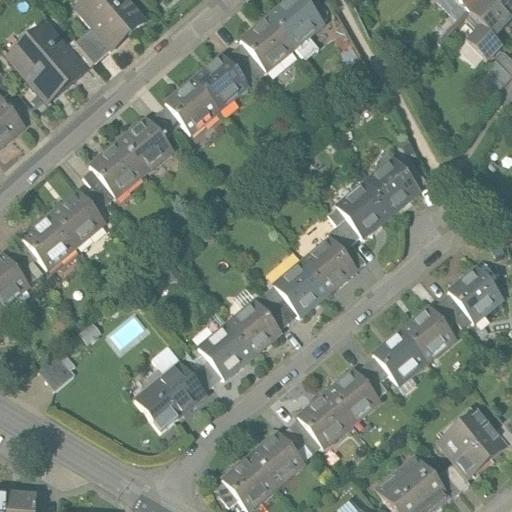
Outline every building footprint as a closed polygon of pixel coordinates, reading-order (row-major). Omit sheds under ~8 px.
[(150,26),(126,0),(89,0),(73,14),(90,33),(110,55),(113,58),(150,26)] [(293,0),(270,20),(298,54),(327,31),(322,25),(301,0),(293,0)] [(301,0),(322,25),(330,18),(314,0),(301,0)] [(444,0),(464,19),(482,0),(444,0)] [(485,67),(500,51),(492,43),(511,21),(511,0),(482,0),(464,19),(476,31),(462,45),(485,67)] [(270,20),(239,45),(242,48),(265,76),(268,79),(298,54),(270,20)] [(48,27),(6,63),(48,112),(90,75),(89,73),(68,49),(48,27)] [(74,44),(68,49),(89,73),(110,55),(90,33),(76,46),(74,44)] [(225,62),(249,90),(265,76),(242,48),(225,62)] [(511,65),(502,56),(476,82),(494,99),(511,80),(511,65)] [(223,59),(194,82),(223,117),(252,93),(249,90),(225,62),(223,59)] [(0,101),(0,102),(11,93),(0,79),(0,101)] [(194,82),(164,108),(166,111),(181,129),(193,142),(223,117),(194,82)] [(0,154),(26,132),(0,102),(0,101),(0,154)] [(181,129),(166,111),(149,125),(164,143),(181,129)] [(146,122),(118,146),(146,180),(175,156),(164,143),(149,125),(146,122)] [(118,146),(88,170),(91,174),(115,202),(117,204),(146,180),(118,146)] [(277,160),(270,165),(275,172),(282,167),(277,160)] [(364,188),(393,222),(422,198),(393,164),(364,188)] [(91,192),(81,200),(97,218),(115,202),(91,174),(82,181),(91,192)] [(360,242),(364,246),(393,222),(364,188),(335,212),(337,214),(360,242)] [(239,201),(232,192),(223,199),(230,208),(239,201)] [(76,194),(49,217),(80,252),(107,229),(97,218),(81,200),(76,194)] [(327,239),(331,242),(342,257),(360,242),(337,214),(327,221),(336,232),(327,239)] [(49,217),(20,242),(23,246),(39,263),(51,277),(80,252),(49,217)] [(199,237),(201,247),(213,245),(211,235),(199,237)] [(331,242),(301,267),(330,301),(359,277),(342,257),(331,242)] [(39,263),(23,246),(5,261),(28,288),(37,280),(29,271),(39,263)] [(2,258),(0,258),(0,310),(4,315),(31,292),(28,288),(5,261),(2,258)] [(301,267),(273,290),(274,291),(298,320),(302,324),(330,301),(301,267)] [(473,270),(442,295),(446,299),(467,325),(472,330),(502,305),(473,270)] [(274,291),(256,306),(280,335),(298,320),(274,291)] [(467,325),(446,299),(428,314),(449,339),(467,325)] [(255,304),(227,327),(256,362),(283,339),(280,335),(256,306),(255,304)] [(425,310),(397,334),(426,368),(454,345),(449,339),(428,314),(425,310)] [(227,327),(196,352),(207,365),(222,383),(225,387),(256,362),(227,327)] [(397,334),(368,358),(371,361),(386,379),(397,392),(426,368),(397,334)] [(134,404),(163,439),(208,401),(205,398),(189,379),(168,353),(152,366),(163,379),(134,404)] [(90,354),(84,364),(91,368),(97,358),(90,354)] [(58,361),(38,378),(55,397),(74,380),(58,361)] [(371,361),(353,376),(375,402),(386,393),(379,385),(386,379),(371,361)] [(207,365),(189,379),(205,398),(222,383),(207,365)] [(350,372),(323,395),(352,430),(379,407),(375,402),(353,376),(350,372)] [(323,395),(292,420),(295,424),(317,450),(320,455),(352,430),(323,395)] [(473,417),(433,450),(450,470),(464,487),(504,454),(491,439),(473,417)] [(511,420),(502,430),(511,441),(511,420)] [(295,424),(277,439),(299,465),(317,450),(295,424)] [(511,441),(502,430),(491,439),(504,454),(507,457),(511,452),(511,441)] [(274,435),(247,458),(277,494),(304,471),(299,465),(277,439),(274,435)] [(247,458),(217,483),(241,511),(254,511),(277,494),(247,458)] [(412,461),(393,477),(422,511),(438,511),(448,504),(432,485),(412,461)] [(450,470),(432,485),(448,504),(466,490),(464,487),(450,470)] [(422,511),(393,477),(371,495),(385,511),(422,511)] [(37,511),(38,501),(6,500),(5,511),(37,511)]
